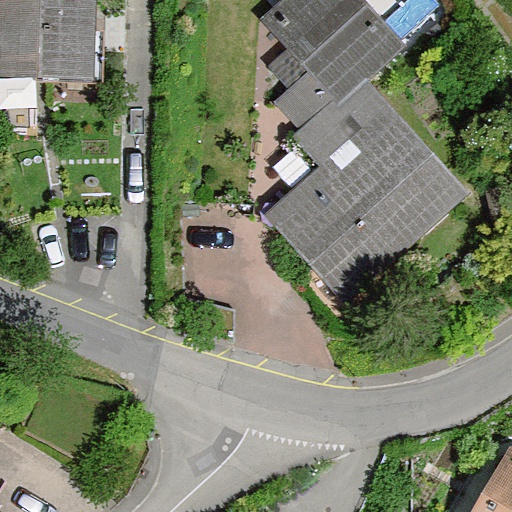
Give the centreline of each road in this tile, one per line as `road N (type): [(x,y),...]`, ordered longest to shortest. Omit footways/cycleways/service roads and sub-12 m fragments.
road 1 (residential): [(270,403),(0,306)]
road 2 (residential): [(511,373),(487,393),(393,411),(270,403)]
road 3 (residential): [(171,511),(223,467),(270,403)]
